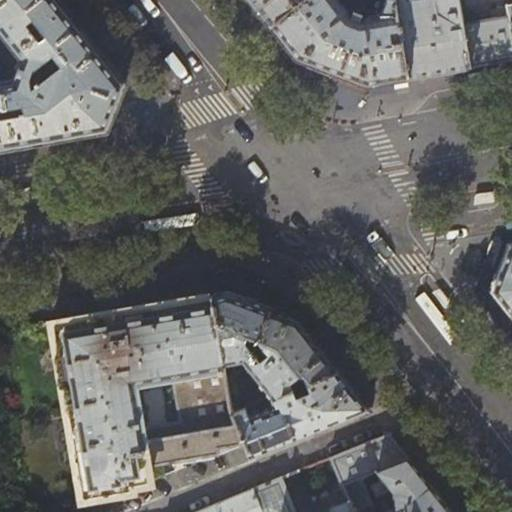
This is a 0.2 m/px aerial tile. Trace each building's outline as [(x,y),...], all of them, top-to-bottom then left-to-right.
[(0,0),(0,148),(53,139),(107,130),(109,125),(125,83),(96,47),(59,0),(0,0)] [(250,0),(270,25),(302,1),(302,0),(250,0)] [(337,0),(314,0),(316,2),(308,9),(302,1),(270,25),(289,48),(297,58),(367,85),(382,82),(409,77),(403,41),(392,42),(390,31),(401,30),(396,1),(394,0),(386,0),(381,17),(360,21),(351,18),(337,0)] [(462,25),(457,0),(394,0),(396,1),(401,30),(403,41),(409,77),(446,71),(470,67),(464,36),(452,37),(451,29),(462,28),(462,25)] [(511,4),(507,5),(509,17),(462,25),(462,28),(464,36),(470,67),(511,59),(511,4)] [(367,85),(297,58),(291,73),(362,101),(367,85)] [(511,242),(510,243),(492,289),(511,315),(511,242)] [(229,290),(258,301),(263,289),(230,276),(210,280),(213,293),(229,290)] [(213,293),(212,293),(224,363),(243,359),(248,366),(271,306),(258,301),(248,297),(229,290),(213,293)] [(149,465),(218,452),(246,441),(233,412),(232,409),(224,363),(212,293),(99,314),(53,321),(53,323),(68,411),(83,498),(95,502),(151,479),(149,465)] [(319,325),(306,309),(276,297),(273,307),(300,318),(310,331),(319,325)] [(273,307),(271,306),(248,366),(271,396),(271,397),(340,369),(320,344),(310,331),(300,318),(273,307)] [(340,369),(271,397),(275,405),(250,415),(246,407),(233,412),(246,441),(252,455),(285,442),(366,409),(368,410),(370,409),(372,409),(369,405),(368,406),(355,388),(340,369)] [(335,454),(331,455),(349,500),(354,511),(452,511),(420,471),(401,447),(391,435),(392,434),(389,430),(387,431),(384,432),(385,433),(379,436),(335,454)] [(253,487),(262,511),(354,511),(349,500),(332,506),(333,511),(297,511),(282,475),(253,487)] [(262,511),(253,487),(210,505),(191,511),(262,511)]
